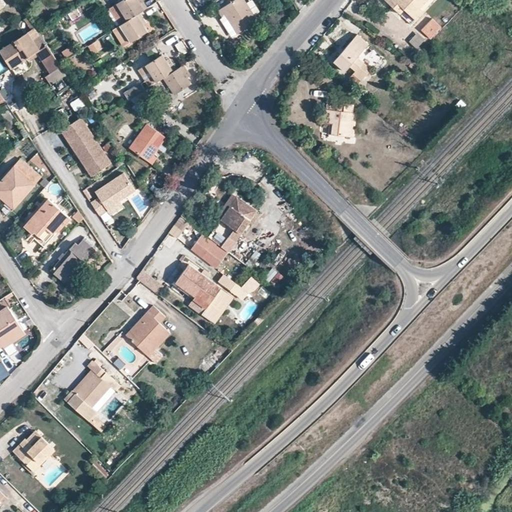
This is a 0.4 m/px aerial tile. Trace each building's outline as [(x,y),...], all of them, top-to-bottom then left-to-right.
[(140,13),(148,8),(143,0),(140,2),(138,0),(122,0),(116,4),(127,21),(140,13)] [(243,0),(235,0),(218,11),(222,18),(227,15),(239,33),(258,21),(243,0)] [(415,19),(423,10),(420,7),(426,0),(385,0),(393,7),(400,14),(404,9),(415,19)] [(146,21),(140,13),(127,21),(112,30),(123,47),(148,32),(143,26),(142,23),(146,21)] [(48,45),(40,32),(29,16),(23,20),(42,49),(48,45)] [(429,39),(440,26),(431,18),(420,30),(429,39)] [(429,39),(420,30),(413,37),(422,46),(429,39)] [(0,51),(9,66),(17,61),(20,64),(36,53),(39,51),(27,33),(0,51)] [(360,81),(371,70),(358,58),(369,45),(358,36),(334,63),(345,72),(350,66),(356,72),(353,75),(360,81)] [(98,39),(87,46),(93,55),(103,48),(98,39)] [(42,49),(39,51),(36,53),(50,73),(62,66),(60,63),(48,45),(42,49)] [(67,58),(75,53),(71,47),(63,52),(67,58)] [(164,78),(177,70),(172,61),(168,63),(166,60),(162,54),(145,66),(156,83),(164,78)] [(17,61),(9,66),(11,69),(20,64),(17,61)] [(189,73),(184,65),(177,70),(164,78),(175,95),(192,84),(187,78),(186,75),(189,73)] [(125,94),(129,100),(144,90),(145,89),(141,83),(125,94)] [(129,100),(138,106),(151,96),(144,90),(129,100)] [(80,97),(70,103),(75,112),(85,106),(80,97)] [(327,124),(329,124),(333,124),(332,135),(353,137),(356,113),(353,112),(354,105),(328,102),(325,119),(328,119),(327,124)] [(15,120),(8,110),(1,114),(8,124),(15,120)] [(60,131),(65,138),(69,135),(94,174),(110,163),(80,117),(60,131)] [(130,148),(147,124),(141,120),(124,144),(130,148)] [(166,138),(147,124),(130,148),(129,149),(152,165),(157,158),(153,155),(166,138)] [(69,135),(65,138),(91,177),(94,174),(69,135)] [(19,160),(0,182),(0,190),(6,196),(3,200),(13,209),(41,177),(19,160)] [(92,202),(100,215),(104,211),(104,210),(111,205),(134,190),(124,173),(93,193),(96,199),(92,202)] [(255,213),(236,198),(219,221),(230,229),(223,239),(231,244),(255,213)] [(24,225),(32,233),(34,231),(45,241),(54,231),(57,233),(69,218),(47,199),(24,225)] [(104,210),(104,211),(108,215),(115,211),(111,205),(104,210)] [(190,222),(181,215),(168,231),(177,238),(190,222)] [(34,231),(32,233),(30,236),(44,248),(57,233),(54,231),(45,241),(34,231)] [(215,268),(228,252),(203,232),(190,249),(209,263),(215,268)] [(51,270),(62,280),(78,262),(80,264),(81,265),(88,257),(87,256),(93,249),(83,240),(78,245),(75,243),(51,270)] [(256,268),(260,253),(253,251),(248,266),(256,268)] [(78,262),(62,280),(64,282),(80,264),(78,262)] [(209,263),(201,273),(222,288),(229,278),(215,268),(209,263)] [(222,288),(201,273),(189,264),(175,283),(195,297),(196,295),(209,305),(222,288)] [(143,269),(136,278),(158,294),(165,285),(143,269)] [(235,298),(222,288),(209,305),(206,310),(202,315),(216,325),(235,298)] [(196,295),(195,297),(193,300),(206,310),(209,305),(196,295)] [(143,325),(130,339),(148,357),(171,333),(159,322),(165,317),(153,306),(147,312),(150,314),(141,323),(143,325)] [(12,340),(23,332),(7,307),(0,312),(0,347),(2,347),(0,343),(10,336),(12,340)] [(126,335),(130,339),(143,325),(141,323),(150,314),(147,312),(126,335)] [(25,335),(23,332),(12,340),(10,336),(0,343),(2,347),(4,350),(25,335)] [(84,383),(75,393),(68,400),(87,417),(94,410),(92,408),(111,387),(100,378),(105,372),(93,361),(87,366),(91,370),(94,372),(84,383)] [(81,381),(84,383),(94,372),(91,370),(81,381)] [(185,388),(192,380),(184,374),(178,381),(185,388)] [(14,452),(34,471),(55,450),(40,436),(39,438),(32,433),(26,439),(32,445),(27,451),(21,445),(14,452)] [(26,439),(21,445),(27,451),(32,445),(26,439)] [(25,511),(31,507),(26,502),(18,510),(20,511),(25,511)]
